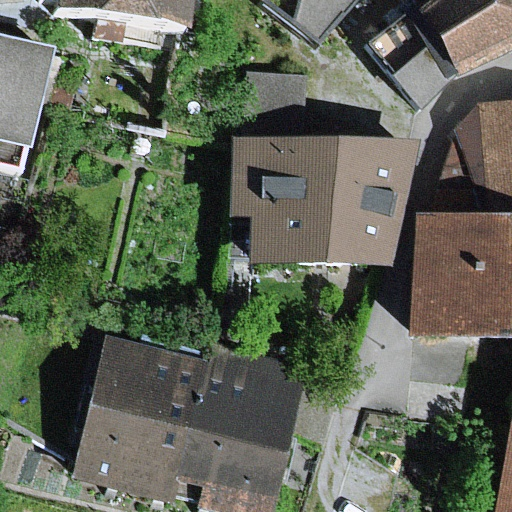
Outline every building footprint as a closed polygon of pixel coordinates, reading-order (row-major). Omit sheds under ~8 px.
[(41,0),(42,11),(169,26),(171,0),(41,0)] [(254,0),(251,5),(302,43),(345,0),(254,0)] [(511,0),(390,0),(401,12),(358,46),(409,112),(446,78),(511,47),(511,0)] [(0,174),(5,175),(36,52),(0,42),(0,174)] [(240,75),(235,142),(294,143),(298,81),(240,75)] [(494,341),(497,255),(511,254),(511,103),(469,105),(446,133),(423,218),(404,219),(393,339),(494,341)] [(240,266),(381,268),(407,145),(294,143),(235,142),(221,142),(220,221),(240,221),(240,266)] [(511,349),(511,254),(497,255),(494,341),(494,349),(511,349)] [(165,496),(198,365),(95,340),(60,480),(163,506),(165,496)] [(263,511),(298,370),(202,347),(198,365),(165,496),(192,503),(190,511),(263,511)] [(511,511),(511,402),(502,401),(483,511),(511,511)]
